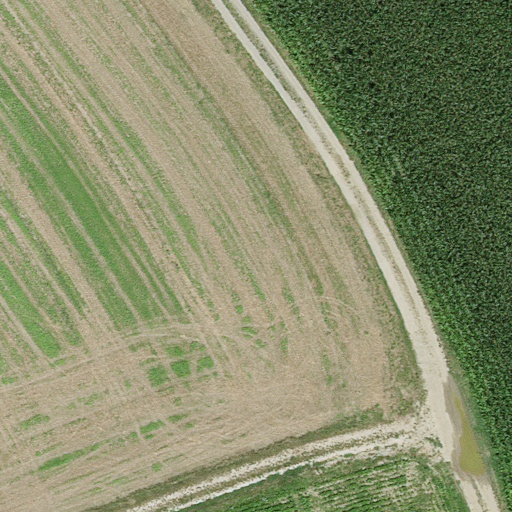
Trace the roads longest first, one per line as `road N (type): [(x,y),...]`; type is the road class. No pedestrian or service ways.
road 1 (track): [(203,0),(436,409),(468,511)]
road 2 (track): [(436,409),(152,511)]
